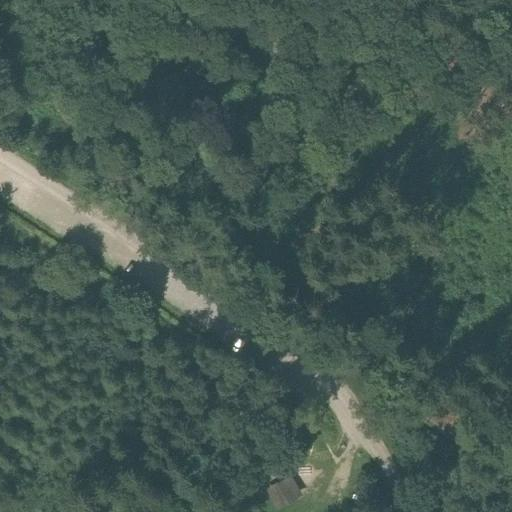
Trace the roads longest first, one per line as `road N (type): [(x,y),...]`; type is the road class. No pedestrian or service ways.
road 1 (unclassified): [(412,511),(307,353),(0,150)]
road 2 (track): [(334,385),(387,397),(511,475)]
